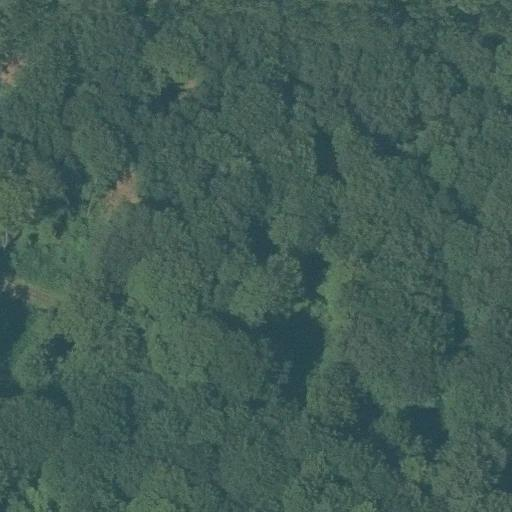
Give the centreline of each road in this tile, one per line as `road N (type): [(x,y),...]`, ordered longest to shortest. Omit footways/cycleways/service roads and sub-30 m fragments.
road 1 (track): [(511,498),(0,293)]
road 2 (track): [(207,511),(250,392)]
